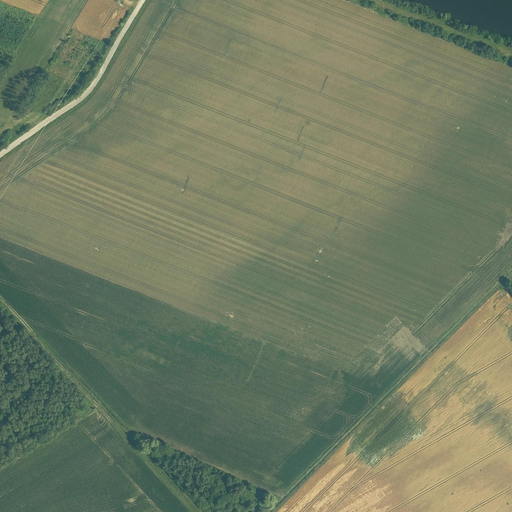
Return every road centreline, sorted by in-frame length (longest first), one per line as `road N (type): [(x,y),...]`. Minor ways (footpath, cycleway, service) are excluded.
road 1 (track): [(0,299),(196,511)]
road 2 (track): [(0,154),(81,99),(143,0)]
